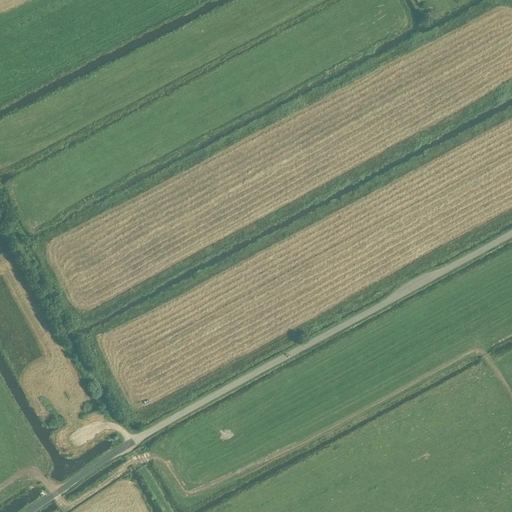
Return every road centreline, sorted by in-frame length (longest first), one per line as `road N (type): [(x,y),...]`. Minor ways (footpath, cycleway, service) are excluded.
road 1 (unclassified): [(130,444),(511,232)]
road 2 (unclassified): [(31,511),(130,444)]
